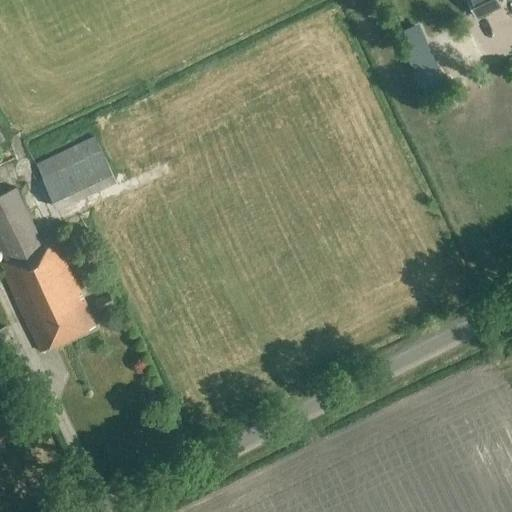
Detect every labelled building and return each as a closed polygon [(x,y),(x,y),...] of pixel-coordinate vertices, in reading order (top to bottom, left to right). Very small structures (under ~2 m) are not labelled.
[(511,0),(468,0),(476,16),(501,4),(499,0),(511,0)] [(447,85),(474,75),(470,63),(443,74),(447,85)] [(33,112),(22,115),(30,146),(42,143),(33,112)] [(0,150),(12,150),(13,137),(0,137),(0,150)] [(115,180),(95,137),(38,163),(58,207),(115,180)] [(0,265),(41,351),(96,325),(54,234),(42,240),(17,187),(0,194),(0,247),(5,258),(0,260),(0,265)] [(108,293),(94,300),(100,312),(114,306),(108,293)] [(0,329),(0,357),(14,350),(4,328),(0,329)]
